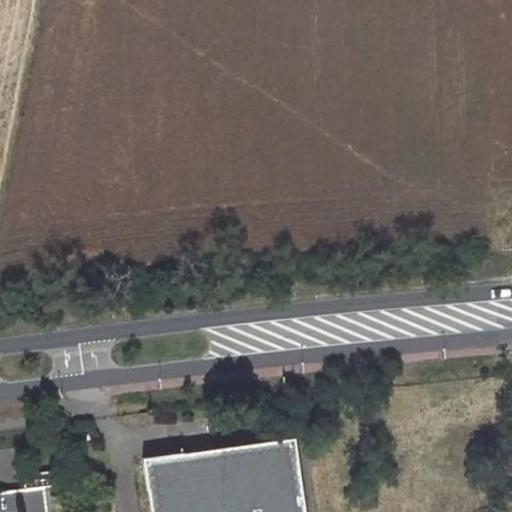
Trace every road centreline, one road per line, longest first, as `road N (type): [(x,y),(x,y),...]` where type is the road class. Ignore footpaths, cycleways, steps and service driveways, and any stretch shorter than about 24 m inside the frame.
road 1 (tertiary): [(0,395),(511,326)]
road 2 (tertiary): [(511,290),(0,346)]
road 3 (unknown): [(122,377),(138,511)]
